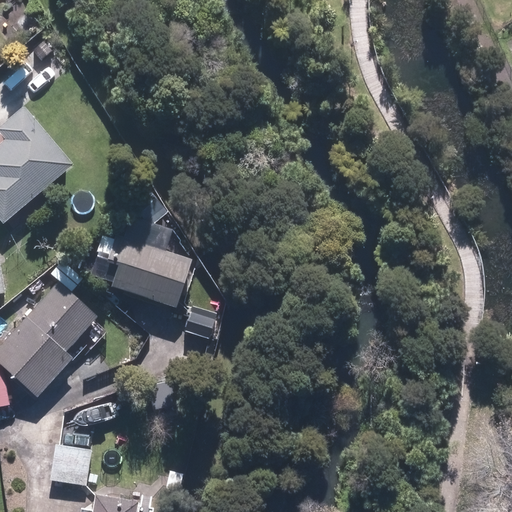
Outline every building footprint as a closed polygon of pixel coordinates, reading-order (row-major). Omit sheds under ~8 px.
[(26,0),(22,3),(34,18),(44,10),(35,0),(26,0)] [(0,220),(1,221),(70,163),(22,107),(0,125),(0,220)] [(153,191),(132,208),(148,228),(169,211),(153,191)] [(109,285),(173,307),(190,259),(162,250),(163,246),(141,238),(140,242),(112,233),(103,258),(117,263),(109,285)] [(53,267),(61,275),(69,267),(61,259),(53,267)] [(63,277),(69,282),(78,274),(72,268),(63,277)] [(0,343),(0,364),(35,396),(71,356),(74,359),(85,347),(75,338),(95,315),(56,281),(0,343)] [(182,304),(202,309),(208,288),(189,282),(182,304)] [(78,291),(88,300),(96,293),(86,283),(78,291)] [(199,335),(217,338),(226,299),(208,295),(199,335)] [(49,479),(85,485),(90,448),(54,443),(49,479)] [(132,511),(134,502),(92,495),(89,511),(132,511)]
